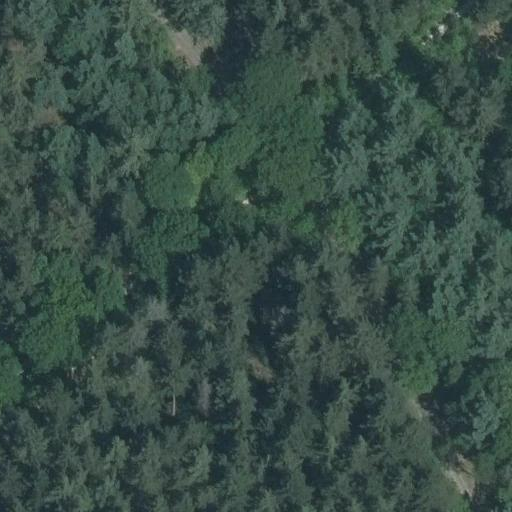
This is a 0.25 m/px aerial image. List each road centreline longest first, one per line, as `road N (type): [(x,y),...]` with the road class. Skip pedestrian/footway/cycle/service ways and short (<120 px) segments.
road 1 (track): [(0,372),(300,153),(465,0)]
road 2 (track): [(300,153),(333,194),(490,511)]
road 3 (track): [(300,153),(160,0)]
